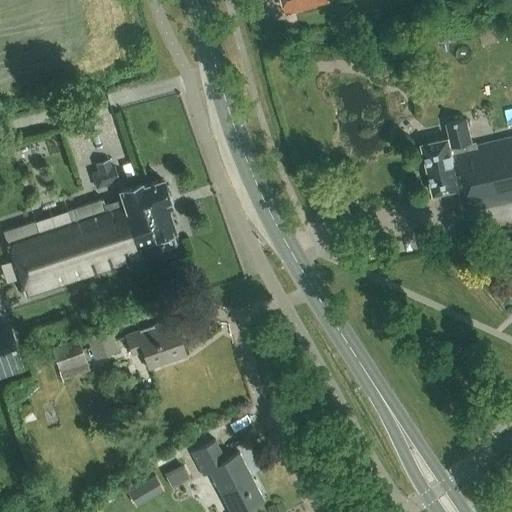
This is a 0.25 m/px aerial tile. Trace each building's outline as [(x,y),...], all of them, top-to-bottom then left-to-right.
[(316,3),(326,0),(285,0),(288,11),(304,7),(308,9),(314,7),(316,3)] [(445,122),(449,138),(423,144),(435,194),(460,188),(465,213),(511,201),(511,137),(477,146),(475,140),(471,141),(465,117),(445,122)] [(109,165),(107,159),(94,163),(96,170),(90,172),(94,188),(118,180),(113,164),(109,165)] [(128,176),(135,173),(132,162),(124,165),(128,176)] [(166,183),(164,183),(163,177),(141,184),(140,181),(119,187),(119,188),(115,189),(118,198),(103,203),(101,198),(1,230),(24,298),(124,266),(122,260),(136,256),(138,261),(142,260),(137,247),(154,241),(156,250),(175,243),(171,233),(176,232),(168,208),(166,209),(164,203),(170,201),(168,196),(171,195),(171,193),(168,183),(166,183)] [(123,334),(130,355),(139,352),(146,369),(185,355),(172,317),(123,334)] [(11,323),(0,326),(0,377),(26,369),(11,323)] [(117,350),(109,327),(84,335),(92,359),(117,350)] [(87,369),(76,338),(50,347),(58,371),(61,370),(64,377),(87,369)] [(24,421),(36,417),(31,402),(19,406),(24,421)] [(189,452),(201,475),(208,471),(230,511),(242,511),(264,501),(237,452),(224,459),(213,439),(189,452)] [(153,474),(144,480),(152,494),(162,488),(153,474)]
